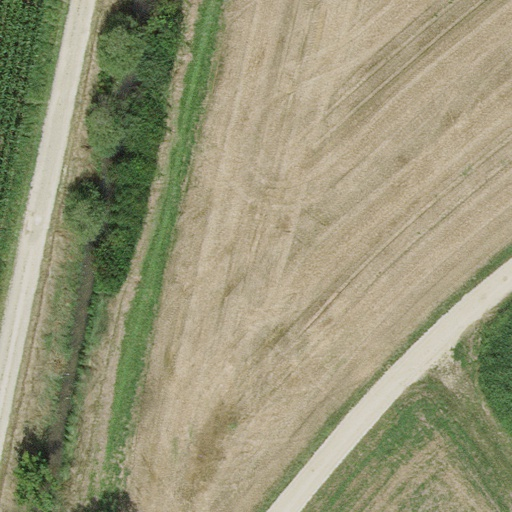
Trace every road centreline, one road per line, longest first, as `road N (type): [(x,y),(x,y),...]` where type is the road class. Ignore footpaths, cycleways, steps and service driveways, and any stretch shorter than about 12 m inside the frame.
road 1 (track): [(73,0),(0,357)]
road 2 (track): [(279,511),(420,352),(511,277)]
road 3 (track): [(511,471),(420,352)]
